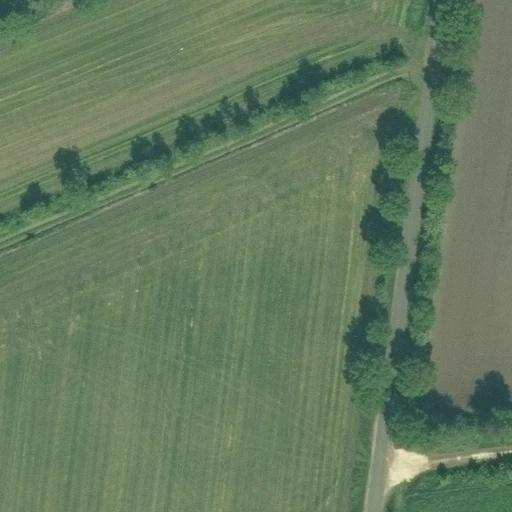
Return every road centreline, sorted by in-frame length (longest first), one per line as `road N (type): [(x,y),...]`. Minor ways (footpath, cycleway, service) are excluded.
road 1 (unclassified): [(439,0),(370,511)]
road 2 (track): [(431,60),(0,248)]
road 3 (track): [(377,462),(511,449)]
